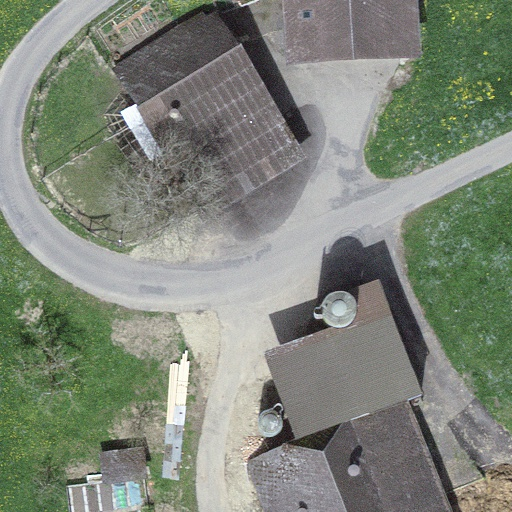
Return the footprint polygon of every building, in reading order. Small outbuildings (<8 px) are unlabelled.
[(402,0),(299,0),(301,44),(404,40),(402,0)] [(299,142),(253,67),(238,76),(197,8),(115,58),(202,201),(299,142)] [(251,455),(269,503),(290,495),(296,511),(443,511),(434,489),(401,404),(410,400),(407,394),(420,389),(378,281),(354,291),(343,285),(331,287),(324,294),(321,303),(324,314),(332,321),(267,346),(302,435),(251,455)] [(283,408),(272,400),(260,404),(255,415),(261,426),(274,428),(283,420),(283,408)] [(511,511),(511,458),(434,489),(443,511),(511,511)]
